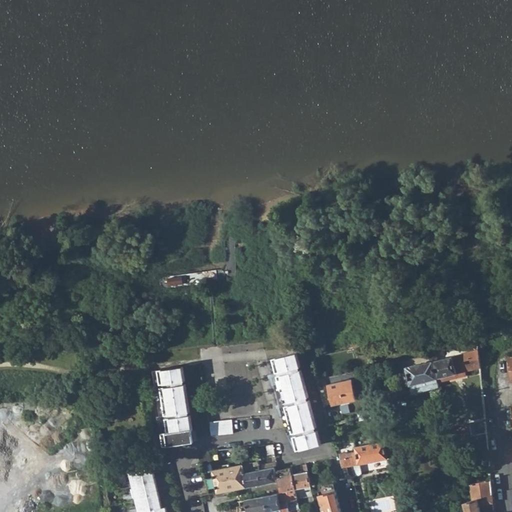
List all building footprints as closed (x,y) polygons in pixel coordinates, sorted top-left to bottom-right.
[(438,386),(442,385),(441,376),(480,366),(479,349),(438,359),(437,356),(434,344),(432,344),(432,341),(428,342),(429,346),(431,356),(432,361),(438,386)] [(411,384),(414,392),(438,386),(432,361),(431,356),(429,357),(430,360),(407,366),(411,384)] [(296,450),(320,444),(298,357),(272,359),(268,360),(287,431),(291,443),(294,442),(296,450)] [(400,368),(404,386),(411,384),(407,366),(400,368)] [(159,371),(155,372),(165,444),(194,440),(184,367),(159,371)] [(329,384),(333,403),(323,405),(323,406),(326,418),(337,416),(344,415),(341,401),(356,397),(352,378),(329,384)] [(209,422),(211,435),(234,433),(233,420),(209,422)] [(472,435),(470,423),(448,427),(450,439),(472,435)] [(488,442),(487,432),(472,435),(474,453),(488,450),(488,442)] [(396,457),(392,440),(385,441),(388,458),(394,457),(396,457)] [(361,463),(388,458),(385,441),(380,442),(355,446),(357,455),(359,464),(361,463)] [(242,456),(249,455),(249,446),(241,447),(242,456)] [(343,459),(346,477),(351,476),(354,476),(352,465),(359,464),(357,455),(342,457),(343,459)] [(248,464),(243,465),(247,487),(276,482),(274,467),(261,469),(260,460),(247,462),(248,464)] [(352,465),(354,476),(361,463),(359,464),(352,465)] [(362,471),(361,463),(354,476),(361,475),(362,471)] [(313,494),(307,464),(301,465),(302,471),(293,473),(296,488),(298,498),(313,494)] [(247,487),(243,465),(213,470),(218,492),(218,493),(247,487)] [(280,492),(296,488),(293,473),(292,466),(284,468),(277,471),(278,479),(280,487),(280,492)] [(150,468),(131,472),(140,511),(143,511),(147,511),(167,511),(166,506),(160,508),(150,468)] [(473,499),(492,493),(491,478),(471,483),(473,499)] [(332,511),(340,509),(333,482),(322,485),(324,493),(319,494),(321,502),(318,502),(319,507),(322,507),(323,511),(332,511)] [(288,511),(289,511),(290,510),(288,500),(298,498),(296,488),(280,492),(282,502),(280,503),(281,511),(288,511)] [(473,499),(464,502),(466,511),(481,511),(481,510),(480,503),(483,503),(493,502),(492,493),(473,499)] [(281,511),(280,503),(279,494),(266,496),(268,510),(268,511),(281,511)] [(260,511),(268,510),(266,496),(245,499),(245,500),(247,511),(260,511)]
